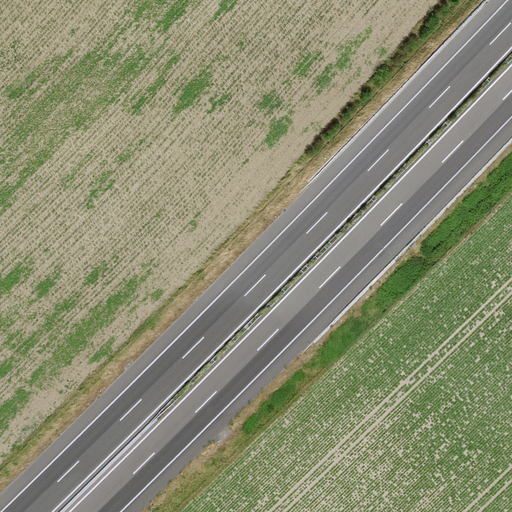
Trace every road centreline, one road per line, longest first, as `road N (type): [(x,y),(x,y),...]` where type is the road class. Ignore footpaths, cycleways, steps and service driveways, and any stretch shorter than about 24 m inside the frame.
road 1 (motorway): [(511,22),(25,511)]
road 2 (motorway): [(93,511),(511,91)]
